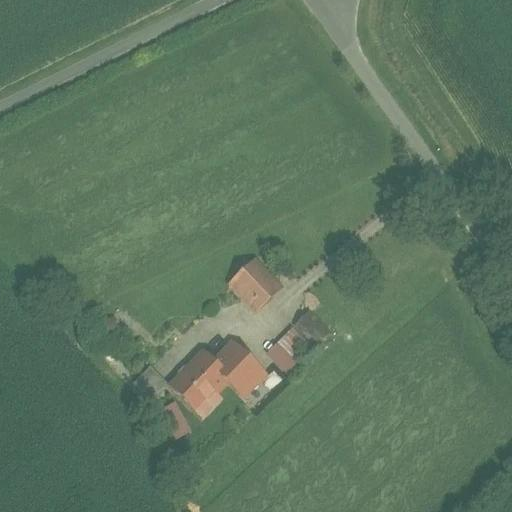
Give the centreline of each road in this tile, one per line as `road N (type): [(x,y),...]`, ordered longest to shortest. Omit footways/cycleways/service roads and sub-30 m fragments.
road 1 (unclassified): [(335,29),(511,275)]
road 2 (residential): [(212,0),(0,106)]
